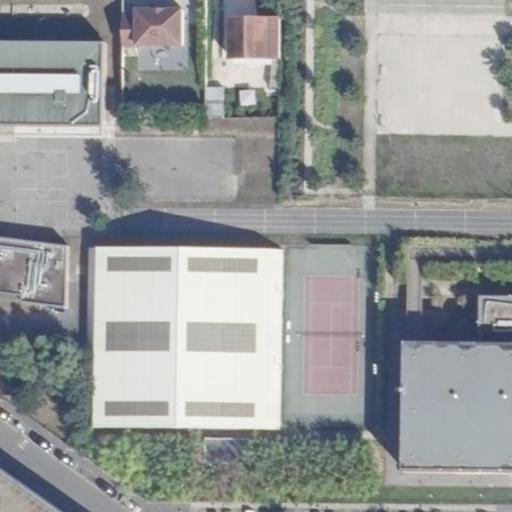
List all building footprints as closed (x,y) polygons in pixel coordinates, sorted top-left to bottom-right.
[(125,17),(125,46),(186,45),(185,10),(140,10),(140,17),(125,17)] [(280,66),(280,58),(281,19),(232,18),(232,57),(273,58),(273,66),(280,66)] [(0,125),(108,127),(109,43),(0,42),(0,125)] [(224,117),(224,86),(205,86),(205,117),(224,117)] [(0,125),(0,136),(108,137),(108,127),(0,125)] [(0,232),(0,288),(25,291),(24,299),(71,302),(71,238),(0,232)] [(284,429),(284,250),(93,250),(91,429),(284,429)] [(25,291),(0,288),(0,296),(24,299),(25,291)] [(511,298),(484,298),(483,345),(409,345),(410,475),(511,475),(511,298)] [(255,440),(212,439),(211,462),(255,462),(255,440)] [(65,511),(0,466),(0,511),(65,511)]
